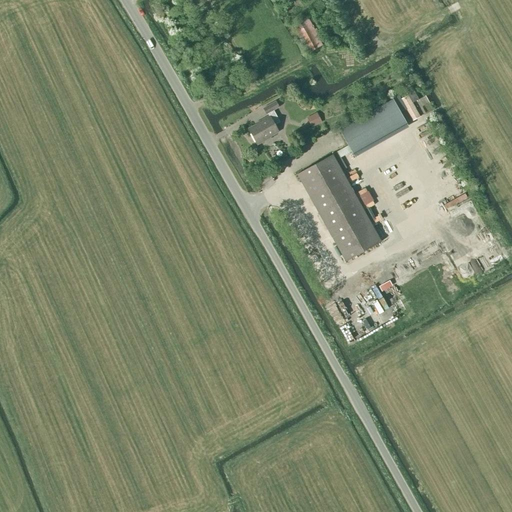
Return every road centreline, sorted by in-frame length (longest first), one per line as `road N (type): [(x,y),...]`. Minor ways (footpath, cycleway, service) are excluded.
road 1 (unclassified): [(416,511),(123,0)]
road 2 (track): [(186,105),(217,112),(308,61)]
